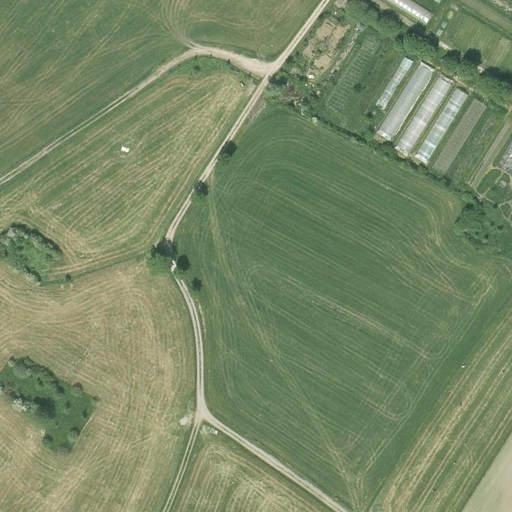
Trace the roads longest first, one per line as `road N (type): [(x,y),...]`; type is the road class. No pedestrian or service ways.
road 1 (track): [(338,511),(199,415),(196,319),(162,251),(272,71),(326,0)]
road 2 (track): [(272,71),(218,50),(187,54),(0,184)]
road 3 (track): [(372,0),(511,91)]
